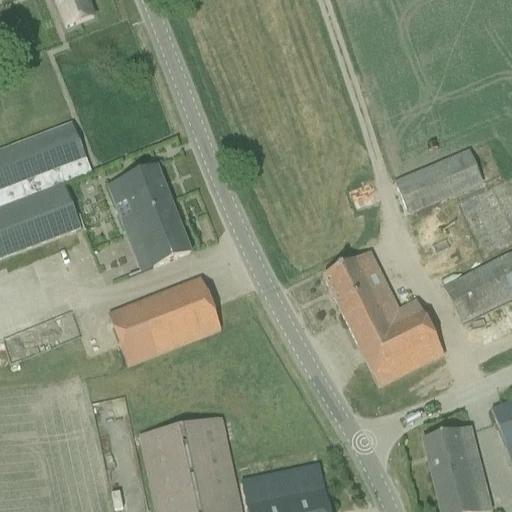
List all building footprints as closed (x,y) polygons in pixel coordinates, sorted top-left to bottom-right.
[(52,0),(64,29),(92,18),(84,0),(52,0)] [(0,262),(5,261),(25,253),(34,250),(75,234),(79,233),(62,187),(79,181),(90,177),(71,125),(0,152),(0,262)] [(481,186),(468,154),(467,152),(391,185),(406,219),(481,186)] [(106,188),(123,231),(140,275),(189,256),(155,169),(106,188)] [(347,189),(355,214),(378,205),(371,185),(370,180),(347,189)] [(511,297),(511,251),(440,287),(458,324),(511,297)] [(321,280),(376,391),(441,358),(415,305),(396,314),(367,257),(321,280)] [(198,282),(180,290),(107,318),(127,369),(218,333),(198,282)] [(511,403),(489,413),(509,465),(511,463),(511,403)] [(155,511),(238,511),(219,422),(140,439),(155,511)] [(421,443),(438,511),(488,511),(468,431),(421,443)] [(244,511),(326,511),(317,468),(239,485),(244,511)]
